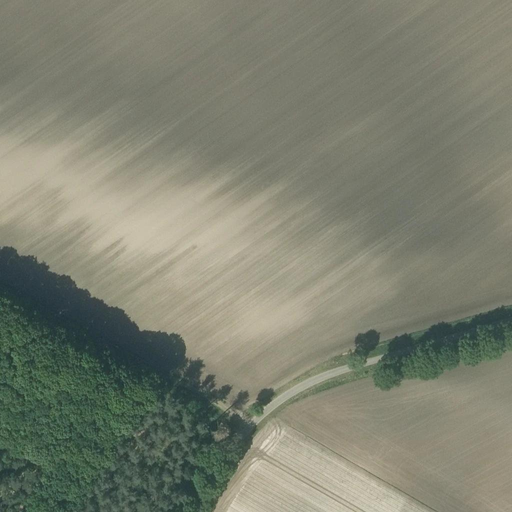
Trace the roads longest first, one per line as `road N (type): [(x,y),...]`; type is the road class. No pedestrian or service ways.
road 1 (unclassified): [(191,511),(249,428),(312,380),(511,320)]
road 2 (track): [(0,280),(249,428)]
